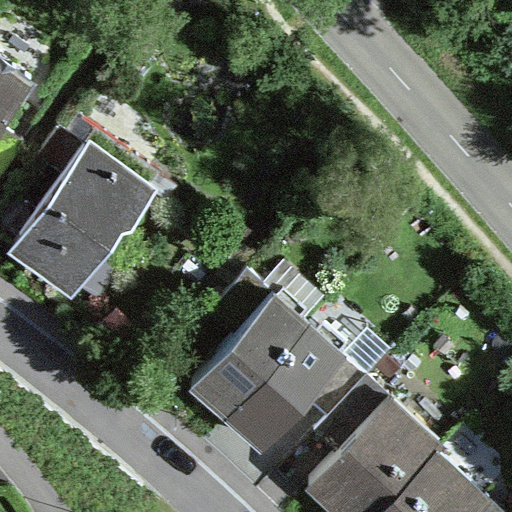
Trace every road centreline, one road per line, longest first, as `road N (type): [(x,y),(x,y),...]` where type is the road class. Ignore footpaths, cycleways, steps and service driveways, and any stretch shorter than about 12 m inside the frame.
road 1 (residential): [(0,326),(245,511)]
road 2 (tertiary): [(332,0),(511,197)]
